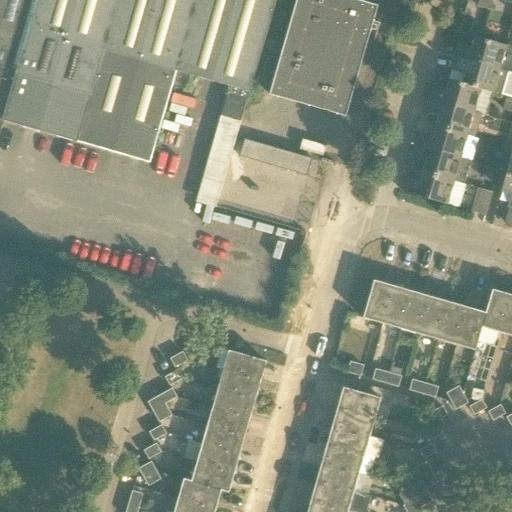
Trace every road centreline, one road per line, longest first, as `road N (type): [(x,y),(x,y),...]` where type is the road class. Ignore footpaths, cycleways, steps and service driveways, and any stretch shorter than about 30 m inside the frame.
road 1 (residential): [(381,215),(390,147),(434,0)]
road 2 (residential): [(102,511),(162,311)]
road 3 (residential): [(162,311),(17,273),(0,327)]
road 4 (residential): [(302,354),(340,231),(381,215)]
road 5 (residential): [(261,511),(302,354)]
road 6 (residential): [(302,354),(162,311)]
road 7 (residential): [(381,215),(511,253)]
